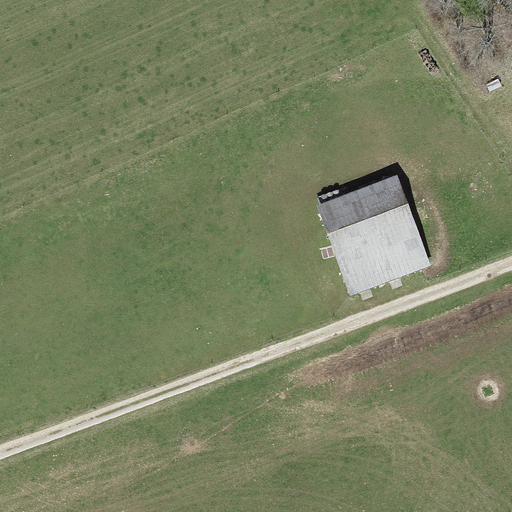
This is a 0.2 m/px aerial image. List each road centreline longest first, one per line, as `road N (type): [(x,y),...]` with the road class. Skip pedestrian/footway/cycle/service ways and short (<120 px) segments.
road 1 (track): [(511,259),(0,452)]
road 2 (track): [(403,0),(511,175)]
